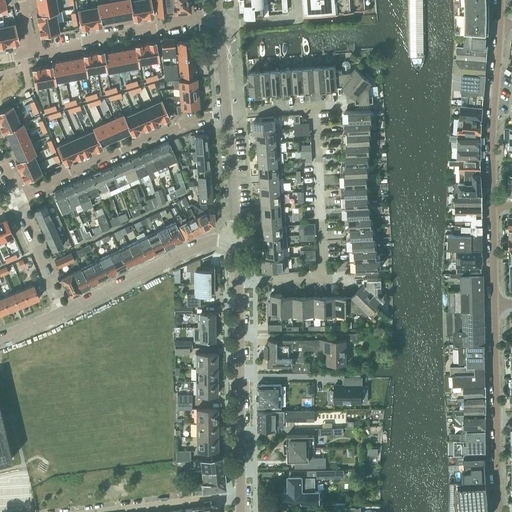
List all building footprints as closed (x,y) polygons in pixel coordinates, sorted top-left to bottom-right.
[(118,0),(115,0),(108,1),(112,21),(122,19),(118,0)] [(129,0),(118,0),(122,19),(132,17),(133,19),(129,0)] [(129,0),(133,19),(143,17),(140,0),(129,0)] [(151,0),(140,0),(143,17),(154,15),(151,0)] [(155,0),(156,7),(157,7),(157,15),(161,15),(161,14),(166,14),(169,14),(175,13),(181,12),(188,11),(190,8),(188,0),(155,0)] [(305,0),(307,14),(366,10),(366,9),(365,9),(364,0),(305,0)] [(463,28),(463,31),(489,33),(490,16),(489,0),(459,0),(460,14),(459,28),(463,28)] [(39,14),(37,15),(58,12),(56,1),(37,4),(39,14)] [(108,1),(98,3),(101,25),(102,25),(102,22),(112,21),(108,1)] [(97,6),(88,8),(91,27),(101,25),(98,3),(97,3),(97,6)] [(245,5),(240,6),(241,11),(246,11),(246,16),(268,15),(268,4),(264,4),(264,5),(255,6),(255,4),(245,4),(245,5)] [(88,8),(77,9),(81,29),(91,27),(88,8)] [(58,12),(37,15),(38,25),(58,22),(56,12),(58,12)] [(58,22),(38,25),(40,36),(60,33),(58,22)] [(15,23),(4,25),(9,44),(19,42),(15,23)] [(4,25),(0,26),(0,46),(9,44),(4,25)] [(458,40),(458,48),(473,49),(474,46),(488,47),(489,36),(489,33),(463,31),(463,41),(458,40)] [(170,54),(171,63),(171,64),(176,63),(173,38),(168,39),(168,37),(163,38),(162,39),(161,39),(162,55),(170,54)] [(171,64),(171,63),(164,64),(165,78),(196,75),(193,39),(177,41),(177,38),(173,38),(176,63),(171,64)] [(156,41),(145,43),(149,62),(159,60),(156,41)] [(145,43),(135,45),(139,66),(140,66),(139,64),(149,62),(145,43)] [(135,47),(125,49),(128,68),(139,66),(135,45),(135,47)] [(458,48),(458,58),(487,60),(488,47),(474,46),(473,49),(458,48)] [(125,49),(114,51),(118,70),(128,68),(125,49)] [(103,50),(93,52),(97,71),(106,70),(107,72),(103,50)] [(104,50),(103,50),(107,72),(118,70),(114,51),(104,53),(104,50)] [(93,52),(83,54),(87,76),(88,76),(87,73),(97,71),(93,52)] [(83,57),(73,58),(77,78),(87,76),(83,54),(83,57)] [(73,58),(62,60),(66,80),(77,78),(73,58)] [(457,59),(456,71),(486,73),(487,60),(458,58),(457,59)] [(62,60),(52,62),(56,84),(56,81),(66,80),(62,60)] [(343,87),(349,92),(364,75),(356,67),(352,71),(351,72),(350,63),(348,61),(344,61),(342,64),(342,69),(336,69),(337,83),(342,83),(343,87)] [(52,65),(42,66),(46,86),(56,84),(52,62),(51,62),(52,65)] [(338,87),(337,83),(336,69),(336,65),(335,65),(325,66),(327,88),(337,87),(338,87)] [(42,66),(32,68),(35,88),(46,86),(42,66)] [(316,89),(327,88),(325,66),(314,67),(316,89)] [(305,90),(316,89),(314,67),(303,68),(305,90)] [(284,91),(294,90),(293,68),(282,69),(284,91)] [(294,90),(305,90),(303,68),(293,68),(294,90)] [(273,92),(284,91),(282,69),(271,70),(273,92)] [(262,93),(273,92),(271,70),(260,71),(262,93)] [(251,94),(262,93),(260,71),(250,72),(250,71),(249,71),(251,94)] [(469,95),(468,106),(483,107),(486,73),(456,71),(464,72),(463,95),(469,95)] [(364,75),(349,92),(355,98),(359,97),(360,103),(374,102),(373,95),(370,95),(369,86),(373,82),(364,75)] [(174,88),(179,88),(197,86),(196,78),(173,80),(174,88)] [(197,86),(179,88),(180,95),(167,96),(167,101),(180,100),(198,98),(197,86)] [(181,106),(177,106),(177,114),(183,112),(183,108),(199,107),(198,98),(180,100),(181,106)] [(162,99),(152,104),(160,122),(170,117),(162,99)] [(152,104),(143,108),(150,126),(160,122),(152,104)] [(12,105),(0,110),(0,122),(17,115),(12,105)] [(460,118),(482,119),(483,107),(468,106),(462,106),(461,118),(460,118)] [(143,108),(133,112),(141,130),(150,126),(143,108)] [(349,111),(350,121),(350,122),(372,121),(372,116),(374,113),(371,111),(371,109),(345,111),(349,111)] [(123,114),(132,134),(141,130),(133,112),(124,116),(123,114)] [(123,114),(113,118),(121,136),(130,132),(131,134),(132,134),(123,114)] [(17,115),(0,122),(0,125),(3,132),(23,123),(21,124),(17,115)] [(77,115),(74,117),(79,128),(82,127),(77,115)] [(254,133),(256,133),(276,131),(274,116),(262,117),(263,121),(253,121),(254,133)] [(113,118),(103,122),(111,140),(121,136),(113,118)] [(460,118),(459,135),(463,136),(463,134),(481,136),(482,119),(460,118)] [(349,122),(349,132),(371,131),(371,127),(372,127),(372,121),(350,122),(350,121),(345,121),(345,122),(349,122)] [(103,122),(93,127),(102,147),(102,144),(111,140),(103,122)] [(23,123),(3,132),(3,133),(5,132),(9,141),(27,133),(23,123)] [(94,129),(85,133),(93,151),(102,147),(93,127),(94,129)] [(258,139),(259,143),(276,142),(276,131),(256,133),(256,140),(258,139)] [(348,132),(348,142),(348,143),(370,142),(370,138),(371,138),(371,131),(349,132),(344,132),(344,133),(348,132)] [(27,133),(9,141),(14,151),(32,143),(27,133)] [(85,133),(75,137),(83,155),(93,151),(85,133)] [(207,134),(191,135),(192,144),(195,144),(196,151),(209,150),(208,141),(208,137),(207,137),(207,134)] [(459,140),(458,147),(481,147),(481,136),(463,134),(463,136),(459,135),(452,135),(452,140),(459,140)] [(75,137),(66,141),(74,159),(83,155),(75,137)] [(178,138),(172,140),(176,150),(182,147),(178,138)] [(66,141),(56,146),(64,163),(74,159),(66,141)] [(169,141),(159,146),(167,164),(177,159),(169,141)] [(257,147),(257,154),(281,152),(280,141),(276,142),(259,143),(259,147),(257,147)] [(347,143),(348,153),(348,154),(370,153),(369,148),(371,148),(370,142),(348,143),(348,142),(343,143),(347,143)] [(32,143),(14,151),(18,160),(16,161),(16,162),(36,153),(32,143)] [(159,146),(149,150),(157,168),(159,173),(161,177),(170,173),(169,168),(167,164),(159,146)] [(481,147),(458,147),(458,158),(481,158),(481,147)] [(149,150),(140,154),(148,172),(151,179),(155,177),(152,170),(157,168),(149,150)] [(196,160),(197,168),(210,167),(209,150),(196,151),(192,152),(193,161),(196,160)] [(311,150),(300,151),(300,157),(305,157),(306,162),(312,161),(311,150)] [(281,152),(257,154),(258,161),(260,161),(260,164),(282,163),(281,152)] [(36,153),(16,162),(20,171),(38,163),(34,154),(36,153)] [(347,154),(347,164),(369,163),(369,159),(370,159),(370,153),(348,154),(348,153),(343,153),(343,154),(347,154)] [(140,154),(130,158),(138,176),(148,172),(140,154)] [(130,158),(120,163),(128,181),(138,176),(130,158)] [(460,165),(460,173),(474,173),(481,173),(481,160),(450,160),(450,164),(460,165)] [(38,163),(20,171),(24,181),(42,173),(38,163)] [(120,163),(111,167),(119,185),(128,181),(120,163)] [(259,176),(261,176),(261,175),(279,174),(283,174),(282,163),(260,164),(261,168),(258,168),(259,176)] [(346,164),(346,174),(346,175),(368,174),(368,170),(369,170),(369,163),(347,164),(342,164),(342,165),(346,164)] [(111,167),(101,171),(109,189),(119,185),(111,167)] [(198,177),(198,184),(211,183),(210,167),(197,168),(194,168),(194,177),(198,177)] [(101,171),(91,175),(99,193),(100,193),(109,189),(101,171)] [(458,182),(458,183),(459,194),(482,193),(482,184),(482,183),(481,183),(481,180),(481,179),(481,173),(474,173),(474,183),(466,183),(466,182),(461,182),(458,182)] [(466,182),(466,183),(474,183),(474,173),(460,173),(461,182),(466,182)] [(261,176),(262,183),(279,182),(279,178),(279,174),(261,175),(261,176)] [(341,186),(346,186),(368,185),(367,180),(369,180),(368,174),(346,175),(346,174),(341,175),(345,175),(346,185),(341,185),(341,187),(341,186)] [(91,175),(82,179),(90,198),(95,195),(96,197),(100,195),(100,193),(99,193),(91,175)] [(260,187),(260,194),(284,192),(283,177),(279,178),(279,182),(262,183),(262,187),(260,187)] [(82,179),(72,184),(80,202),(83,210),(93,206),(90,198),(82,179)] [(181,187),(175,190),(177,196),(187,191),(183,179),(179,181),(181,187)] [(198,184),(195,185),(196,194),(199,194),(200,202),(201,208),(207,212),(212,212),(211,208),(207,209),(206,201),(213,201),(211,183),(198,184)] [(72,184),(63,188),(72,209),(76,208),(74,204),(80,202),(72,184)] [(346,186),(346,196),(368,195),(368,193),(371,190),(368,187),(368,185),(346,186)] [(174,186),(168,189),(169,192),(168,193),(171,198),(177,196),(175,190),(174,186)] [(136,187),(132,188),(137,202),(141,200),(136,187)] [(72,209),(63,188),(53,192),(62,214),(72,209)] [(161,189),(154,191),(156,197),(158,204),(165,202),(161,189)] [(263,201),(263,205),(285,203),(284,192),(260,194),(261,201),(263,201)] [(449,206),(482,206),(482,193),(459,194),(456,194),(456,202),(452,202),(452,206),(449,206)] [(343,208),(348,207),(370,206),(370,200),(368,200),(368,195),(346,196),(342,197),(342,196),(341,196),(341,197),(346,197),(347,207),(343,207),(343,208)] [(156,197),(146,200),(147,203),(150,209),(154,207),(159,205),(158,204),(156,197)] [(186,197),(182,199),(190,215),(186,217),(194,234),(203,230),(191,207),(190,205),(186,197)] [(261,208),(262,215),(285,214),(285,203),(263,205),(263,208),(261,208)] [(192,204),(190,205),(191,207),(203,230),(214,225),(213,212),(212,212),(207,212),(201,208),(192,204)] [(34,210),(42,227),(60,219),(58,214),(51,217),(46,205),(34,210)] [(130,209),(133,217),(140,213),(137,205),(130,209)] [(345,218),(350,218),(350,217),(372,216),(371,210),(370,210),(370,206),(348,207),(348,217),(345,218)] [(482,206),(449,206),(449,208),(456,208),(456,223),(483,223),(482,206)] [(159,212),(149,216),(151,220),(155,218),(161,216),(159,212)] [(104,213),(97,216),(100,225),(102,231),(109,228),(108,223),(108,222),(107,221),(104,213)] [(126,213),(118,216),(121,222),(128,219),(126,213)] [(179,213),(175,215),(186,238),(194,234),(186,217),(182,219),(179,213)] [(264,223),(265,226),(286,225),(285,214),(262,215),(262,223),(264,223)] [(118,216),(110,219),(112,226),(121,222),(118,216)] [(152,221),(151,220),(149,216),(140,220),(142,226),(152,221)] [(346,229),(351,229),(351,228),(373,227),(373,221),(372,221),(372,216),(350,217),(350,218),(350,228),(346,228),(346,229)] [(6,218),(0,220),(0,232),(3,241),(14,236),(6,218)] [(60,219),(42,227),(52,250),(63,245),(57,231),(59,230),(57,226),(62,224),(60,219)] [(176,221),(166,226),(175,244),(184,239),(176,221)] [(86,232),(83,225),(79,227),(79,228),(84,239),(91,235),(89,230),(86,232)] [(100,225),(93,229),(95,234),(102,231),(100,225)] [(263,230),(263,237),(287,235),(286,225),(265,226),(265,230),(263,230)] [(129,226),(121,229),(123,234),(131,231),(129,226)] [(166,226),(156,231),(165,249),(175,244),(166,226)] [(348,239),(353,239),(353,238),(375,237),(375,231),(374,231),(373,227),(351,228),(351,229),(352,239),(348,239)] [(76,228),(70,230),(75,242),(84,239),(79,228),(76,229),(76,228)] [(123,234),(121,229),(114,233),(118,240),(124,237),(123,234)] [(449,234),(448,241),(483,241),(483,232),(471,232),(471,229),(465,229),(465,230),(456,230),(456,235),(449,234)] [(156,231),(147,236),(156,253),(165,249),(156,231)] [(287,235),(263,237),(264,244),(266,244),(266,248),(284,247),(288,246),(287,235)] [(147,236),(137,240),(146,258),(156,253),(147,236)] [(350,250),(355,250),(355,249),(377,248),(376,242),(375,242),(375,237),(353,238),(353,239),(354,249),(350,249),(350,250)] [(137,240),(128,245),(137,263),(146,258),(137,240)] [(128,245),(119,250),(128,268),(137,263),(128,245)] [(264,251),(264,258),(284,257),(284,247),(266,248),(266,251),(264,251)] [(83,248),(77,251),(80,257),(86,254),(85,252),(83,248)] [(352,260),(357,260),(356,260),(378,258),(378,252),(377,252),(377,248),(355,249),(355,250),(355,260),(351,260),(352,260)] [(119,250),(109,254),(118,272),(128,268),(119,250)] [(482,250),(451,250),(451,261),(457,261),(457,272),(470,272),(470,266),(481,266),(481,272),(482,272),(482,261),(483,261),(483,260),(482,260),(482,256),(483,256),(483,254),(482,254),(482,250)] [(71,253),(63,256),(67,264),(75,260),(71,253)] [(109,254),(100,259),(109,277),(118,272),(109,254)] [(67,264),(63,256),(55,261),(58,268),(67,264)] [(264,258),(262,258),(263,270),(273,269),(273,273),(289,272),(288,257),(284,257),(264,258)] [(95,261),(91,264),(99,282),(109,277),(100,259),(99,258),(95,260),(95,261)] [(356,260),(357,260),(357,270),(353,270),(353,271),(379,270),(379,268),(382,266),(379,263),(378,258),(356,260)] [(194,270),(194,282),(214,282),(214,270),(200,270),(200,259),(186,265),(186,271),(194,270)] [(91,264),(81,268),(90,286),(99,282),(91,264)] [(81,268),(72,273),(81,291),(90,286),(81,268)] [(81,291),(72,273),(62,278),(71,296),(81,291)] [(461,275),(461,277),(462,291),(462,294),(482,293),(482,275),(483,275),(461,275)] [(364,284),(358,290),(375,306),(382,298),(378,295),(378,285),(382,285),(382,278),(368,278),(368,284),(364,284)] [(214,282),(194,282),(195,294),(187,294),(187,306),(200,306),(200,294),(209,294),(209,292),(215,292),(214,282)] [(33,285),(23,289),(29,302),(39,298),(33,285)] [(23,289),(13,293),(19,307),(29,302),(23,289)] [(347,296),(347,314),(354,314),(354,311),(363,311),(367,315),(375,306),(358,290),(352,296),(352,300),(347,300),(347,296)] [(449,292),(450,309),(482,309),(482,293),(462,294),(462,291),(460,291),(449,292)] [(13,293),(3,297),(8,311),(19,307),(13,293)] [(282,315),(282,294),(271,294),(271,305),(268,305),(268,315),(282,315)] [(282,294),(282,315),(293,315),(293,297),(282,297),(282,294)] [(325,296),(314,297),(314,315),(325,314),(325,296)] [(336,296),(325,296),(325,314),(336,314),(336,296)] [(347,296),(336,296),(336,314),(347,314),(347,296)] [(3,297),(0,298),(0,314),(8,311),(3,297)] [(303,297),(293,297),(293,315),(304,315),(303,297)] [(314,297),(303,297),(304,315),(314,315),(314,297)] [(454,334),(454,344),(485,343),(484,309),(482,309),(450,309),(450,310),(446,310),(447,335),(454,334)] [(198,321),(198,326),(215,326),(215,320),(215,313),(199,313),(200,321),(198,321)] [(215,326),(198,326),(198,332),(200,332),(200,340),(215,340),(215,332),(215,326)] [(338,339),(310,339),(310,351),(327,351),(327,363),(347,363),(347,339),(358,339),(358,332),(338,332),(338,339)] [(310,351),(310,339),(268,339),(268,346),(265,346),(265,358),(268,358),(268,367),(293,367),(293,372),(310,372),(310,363),(304,363),(304,351),(310,351)] [(459,360),(459,364),(485,363),(485,343),(454,344),(454,349),(459,349),(459,360)] [(198,353),(198,367),(215,367),(217,367),(217,353),(198,353)] [(451,366),(451,373),(485,372),(485,365),(485,363),(459,364),(459,366),(451,366)] [(196,381),(198,381),(215,381),(215,380),(215,367),(198,367),(196,367),(196,381)] [(335,390),(329,390),(329,402),(335,402),(335,403),(361,403),(361,402),(367,402),(367,385),(363,385),(363,377),(361,377),(361,372),(350,372),(350,377),(345,377),(345,385),(343,385),(335,385),(335,390)] [(451,397),(451,398),(486,395),(485,372),(451,373),(453,395),(450,395),(450,397),(451,397)] [(198,381),(198,395),(217,395),(217,380),(215,380),(215,381),(198,381)] [(259,407),(275,407),(281,407),(281,406),(281,385),(282,385),(282,384),(281,384),(259,384),(258,384),(258,385),(258,393),(257,393),(257,398),(258,398),(258,406),(258,407),(259,407)] [(465,401),(465,405),(486,405),(486,395),(451,398),(453,398),(453,402),(465,401)] [(454,414),(456,414),(486,413),(486,405),(465,405),(465,410),(454,410),(454,414)] [(0,408),(0,461),(12,459),(0,408)] [(198,409),(198,422),(198,423),(216,422),(216,423),(218,423),(217,408),(198,409)] [(284,425),(284,421),(315,421),(315,410),(297,410),(258,410),(257,410),(257,411),(258,411),(258,419),(258,430),(280,430),(280,425),(284,425)] [(486,413),(456,414),(456,417),(462,423),(465,423),(465,428),(465,430),(460,434),(460,439),(460,440),(467,440),(466,429),(485,429),(486,414),(486,413)] [(197,437),(199,437),(199,436),(216,436),(216,423),(216,422),(198,423),(198,422),(196,422),(197,437)] [(454,440),(454,455),(456,455),(486,453),(485,443),(485,429),(466,429),(467,440),(467,441),(460,440),(454,440)] [(284,443),(284,448),(309,447),(309,440),(315,440),(314,435),(315,435),(315,434),(287,435),(287,443),(284,443)] [(199,436),(199,437),(199,450),(218,450),(218,436),(216,436),(199,436)] [(309,447),(284,448),(284,453),(285,453),(288,453),(288,461),(295,460),(295,468),(326,467),(326,457),(309,457),(309,447)] [(176,461),(180,461),(189,460),(191,459),(191,450),(176,450),(176,461)] [(486,453),(456,455),(456,459),(457,459),(464,458),(464,459),(465,459),(465,464),(484,463),(486,462),(486,454),(486,453)] [(200,459),(202,470),(223,467),(223,465),(225,463),(224,458),(222,456),(200,459)] [(464,471),(462,471),(462,482),(465,482),(465,481),(486,480),(484,463),(465,464),(464,464),(464,471)] [(202,470),(203,481),(203,482),(224,479),(225,479),(223,467),(202,470)] [(289,491),(285,491),(285,502),(307,502),(320,501),(320,490),(315,490),(315,477),(335,477),(335,469),(291,470),(291,476),(289,476),(289,491)] [(203,482),(203,481),(183,484),(183,483),(180,484),(182,493),(202,491),(225,488),(224,479),(203,482)] [(486,480),(465,481),(465,482),(462,482),(450,482),(448,511),(488,511),(486,490),(486,480)]
